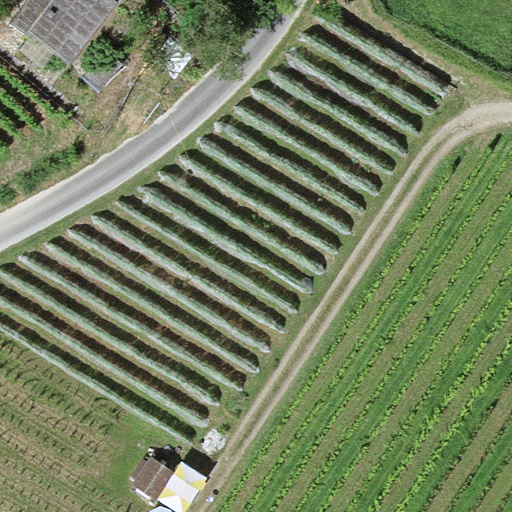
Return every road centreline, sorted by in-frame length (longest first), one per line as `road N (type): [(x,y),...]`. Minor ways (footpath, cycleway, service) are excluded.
road 1 (track): [(511,114),(448,122),(184,511)]
road 2 (track): [(0,232),(72,196),(154,137),(221,81),(288,0)]
